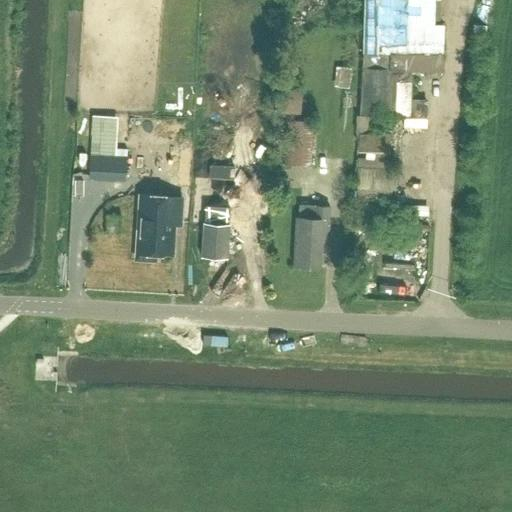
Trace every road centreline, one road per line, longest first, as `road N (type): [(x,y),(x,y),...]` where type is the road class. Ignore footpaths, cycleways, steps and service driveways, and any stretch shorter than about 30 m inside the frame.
road 1 (unclassified): [(511,330),(0,305)]
road 2 (track): [(435,326),(461,0)]
